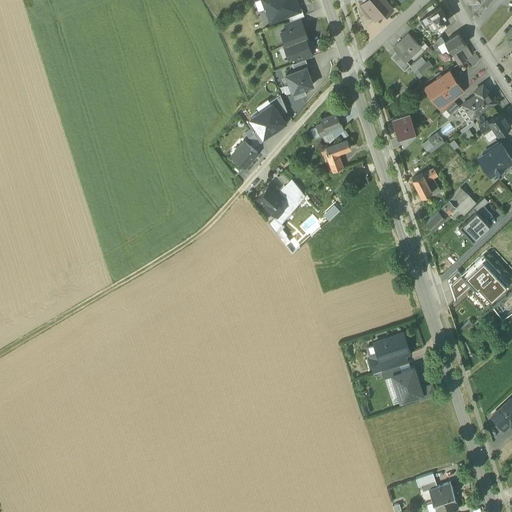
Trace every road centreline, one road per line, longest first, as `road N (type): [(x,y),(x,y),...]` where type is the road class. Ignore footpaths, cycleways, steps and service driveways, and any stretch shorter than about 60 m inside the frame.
road 1 (unclassified): [(493,511),(348,66)]
road 2 (track): [(0,363),(207,241),(239,192)]
road 3 (residential): [(239,192),(348,66)]
